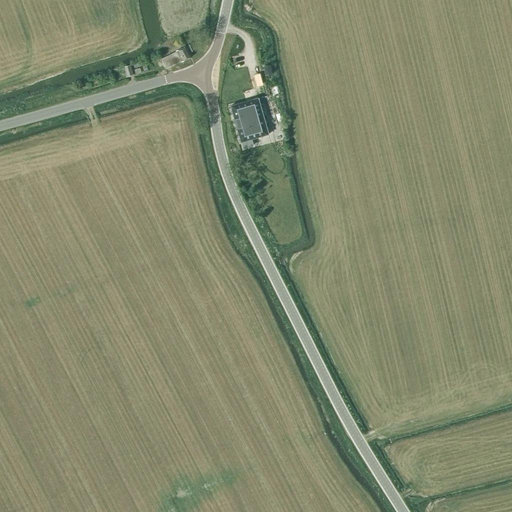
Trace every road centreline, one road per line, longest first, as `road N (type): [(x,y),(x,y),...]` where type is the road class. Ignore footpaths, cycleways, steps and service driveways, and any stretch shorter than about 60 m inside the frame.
road 1 (tertiary): [(402,511),(343,418),(236,202),(204,73)]
road 2 (tertiary): [(0,127),(204,73)]
